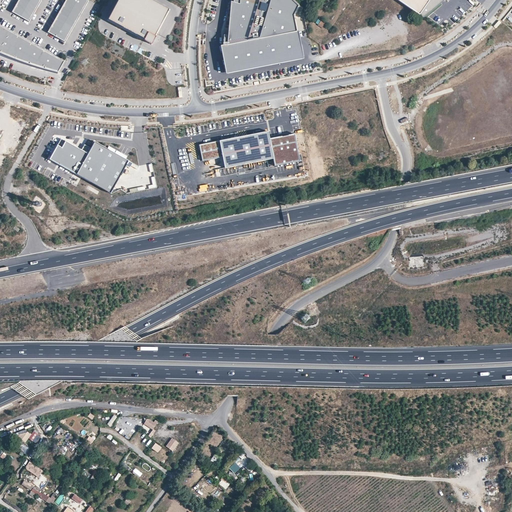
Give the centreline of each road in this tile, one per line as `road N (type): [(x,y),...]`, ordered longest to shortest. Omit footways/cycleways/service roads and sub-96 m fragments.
road 1 (motorway): [(0,398),(269,261),(401,216),(511,193)]
road 2 (motorway): [(511,175),(0,272)]
road 3 (motorway): [(511,355),(0,352)]
road 4 (motorway): [(0,370),(511,372)]
road 5 (unclassified): [(216,417),(288,314),(385,251),(405,152)]
road 6 (track): [(0,426),(66,404),(216,417),(148,511)]
road 7 (track): [(264,472),(465,481)]
road 8 (residential): [(197,109),(116,112),(0,84)]
road 9 (residential): [(380,73),(197,109)]
road 10 (residential): [(380,73),(443,51),(499,0)]
road 11 (unclassified): [(216,417),(299,511)]
